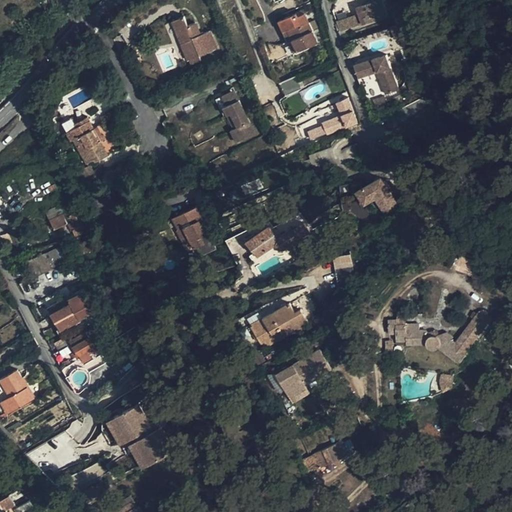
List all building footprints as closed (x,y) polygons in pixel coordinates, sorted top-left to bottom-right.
[(339,12),(334,13),(337,26),(335,27),(337,34),(344,32),(359,28),(388,20),(382,4),(359,10),(362,19),(357,20),(342,24),(339,12)] [(292,41),(296,51),(318,41),(312,27),(308,19),(307,17),(306,15),(298,18),(297,16),(279,23),(286,38),(290,36),(292,41)] [(172,21),(188,60),(217,48),(210,30),(201,34),(196,22),(188,25),(185,16),(172,21)] [(383,44),(395,41),(393,34),(381,38),(383,44)] [(354,66),(358,80),(377,74),(384,96),(399,92),(386,55),(354,66)] [(292,77),(276,85),(282,97),(298,89),(292,77)] [(257,138),(234,92),(222,98),(224,102),(228,110),(219,114),(223,122),(231,118),(238,132),(230,136),(227,137),(233,149),(257,138)] [(346,98),(333,103),(338,116),(319,124),(320,127),(324,136),(356,123),(346,98)] [(231,118),(223,122),(230,136),(238,132),(231,118)] [(72,143),(75,142),(85,161),(88,167),(91,165),(94,163),(95,165),(105,161),(108,159),(108,158),(101,144),(104,142),(98,130),(94,131),(88,120),(77,126),(74,120),(61,127),(66,136),(68,135),(72,143)] [(359,132),(357,126),(347,130),(350,136),(359,132)] [(320,127),(309,132),(313,141),(324,136),(320,127)] [(297,151),(308,146),(305,137),(301,139),(293,142),(297,151)] [(108,159),(105,161),(110,171),(120,166),(115,155),(108,158),(108,159)] [(88,167),(85,161),(75,166),(80,174),(81,173),(92,168),(91,165),(88,167)] [(100,172),(96,165),(92,168),(81,173),(86,184),(105,173),(103,170),(100,172)] [(363,207),(374,201),(382,214),(397,206),(382,177),(354,192),(363,207)] [(355,192),(340,200),(350,222),(366,215),(355,192)] [(173,216),(179,228),(187,225),(197,246),(207,241),(204,234),(209,231),(196,204),(173,216)] [(82,226),(83,225),(77,212),(69,216),(66,213),(48,221),(53,230),(65,224),(69,231),(79,254),(92,249),(82,226)] [(272,224),(247,242),(255,253),(265,247),(268,252),(276,246),(278,248),(280,249),(284,249),(285,249),(287,248),(313,230),(306,220),(295,228),(294,226),(279,235),(272,224)] [(187,225),(179,228),(190,250),(197,246),(187,225)] [(7,231),(11,244),(20,241),(18,235),(16,228),(7,231)] [(62,248),(19,267),(26,282),(43,275),(69,264),(62,248)] [(353,277),(349,254),(333,256),(335,263),(337,279),(353,277)] [(79,296),(85,292),(82,288),(47,309),(50,314),(79,296)] [(85,292),(79,296),(88,311),(94,308),(85,292)] [(79,296),(50,314),(58,329),(88,311),(79,296)] [(295,312),(289,302),(249,324),(262,349),(307,324),(299,310),(295,312)] [(406,309),(397,310),(397,319),(389,319),(389,332),(397,331),(398,341),(408,340),(408,344),(426,342),(427,345),(428,346),(431,348),(432,349),(434,349),(436,348),(438,348),(439,347),(437,334),(430,334),(428,331),(425,329),(422,328),(420,329),(419,323),(407,323),(406,309)] [(88,311),(58,329),(54,331),(55,333),(56,335),(90,315),(88,311)] [(437,334),(439,347),(460,363),(469,351),(467,349),(473,341),(488,319),(489,317),(488,315),(487,313),(485,311),(482,311),(480,311),(478,311),(477,312),(463,333),(456,342),(451,340),(453,337),(446,331),(437,334)] [(88,338),(74,348),(80,357),(94,347),(88,338)] [(321,350),(275,372),(290,404),(310,394),(304,382),(330,369),(321,350)] [(453,385),(454,374),(441,371),(440,377),(443,391),(453,385)] [(18,372),(0,382),(0,383),(8,398),(0,402),(0,404),(6,416),(34,400),(18,372)] [(148,428),(134,403),(111,416),(124,441),(148,428)] [(243,411),(220,421),(231,444),(254,434),(243,411)] [(124,441),(111,416),(104,420),(117,445),(124,441)] [(171,452),(157,427),(150,431),(133,440),(147,465),(171,452)] [(199,448),(189,427),(181,431),(192,452),(199,448)] [(133,440),(150,431),(148,428),(124,441),(126,444),(133,440)] [(147,465),(133,440),(126,444),(140,469),(147,465)] [(340,442),(302,460),(308,473),(346,455),(340,442)] [(199,473),(191,459),(183,464),(191,478),(199,473)] [(286,479),(299,477),(296,461),(282,464),(286,479)] [(94,466),(85,471),(90,480),(99,475),(94,466)] [(9,494),(0,498),(0,501),(5,510),(7,509),(15,505),(9,494)] [(106,511),(114,511),(134,500),(130,494),(129,495),(105,510),(106,511)] [(140,511),(134,500),(114,511),(140,511)] [(5,510),(0,501),(0,511),(8,511),(7,509),(5,510)]
